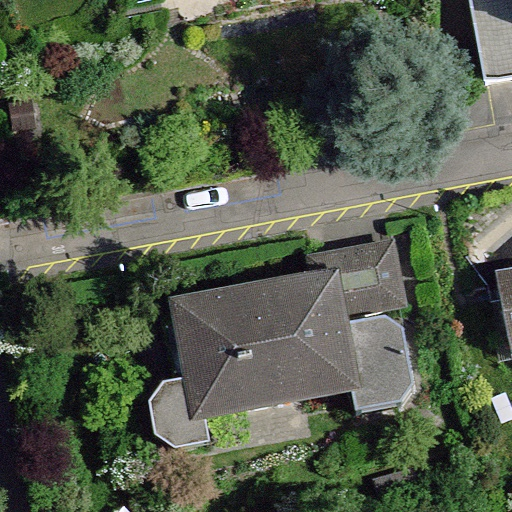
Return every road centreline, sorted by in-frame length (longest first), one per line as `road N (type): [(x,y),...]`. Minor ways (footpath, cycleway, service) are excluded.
road 1 (residential): [(511,169),(0,267)]
road 2 (motorway): [(511,438),(405,511)]
